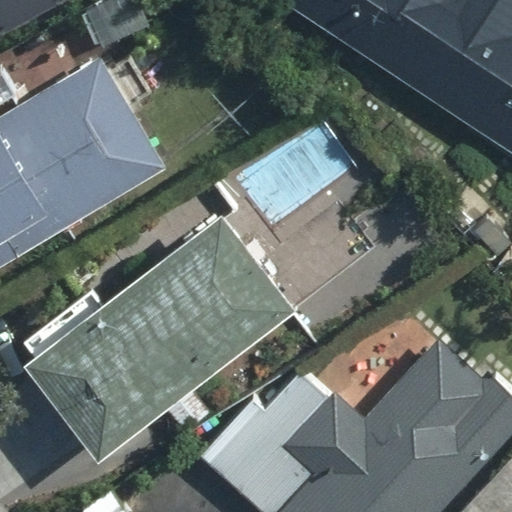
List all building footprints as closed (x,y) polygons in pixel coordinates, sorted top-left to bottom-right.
[(0,0),(0,19),(33,0),(0,0)] [(140,0),(102,0),(74,13),(89,46),(149,18),(140,0)] [(511,0),(260,0),(511,153),(511,0)] [(0,256),(158,162),(91,52),(0,106),(0,256)] [(278,305),(202,206),(8,355),(83,453),(278,305)] [(511,405),(427,332),(354,416),(322,388),(273,444),(306,473),(271,511),(427,511),(511,417),(511,405)]
